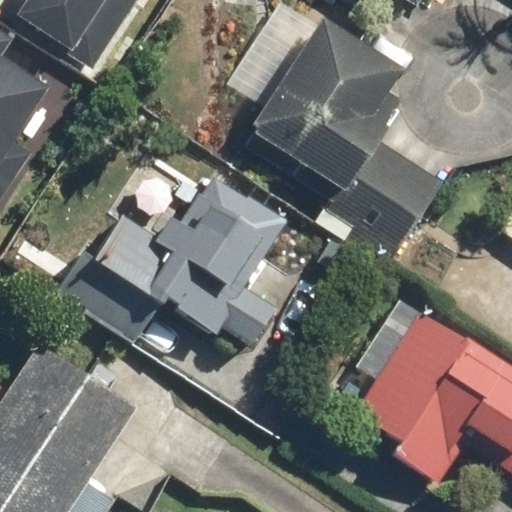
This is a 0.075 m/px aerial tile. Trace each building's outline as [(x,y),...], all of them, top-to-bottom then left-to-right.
[(27,0),(16,18),(77,56),(111,0),(27,0)] [(406,0),(436,18),(447,0),(406,0)] [(322,198),(323,196),(332,202),(327,210),(397,254),(442,183),(377,142),(404,100),(391,92),(405,69),(322,17),(240,147),(322,198)] [(0,211),(35,155),(16,144),(61,71),(0,34),(0,211)] [(219,335),(222,330),(253,349),(282,302),(251,283),(288,224),(214,178),(186,224),(174,217),(160,241),(109,209),(53,298),(133,348),(163,301),(219,335)] [(511,240),(511,211),(498,230),(511,240)] [(446,488),(469,452),(511,478),(511,370),(506,367),(507,366),(418,310),(354,413),(401,442),(392,455),(446,488)] [(71,511),(133,411),(31,349),(0,400),(0,511),(71,511)]
